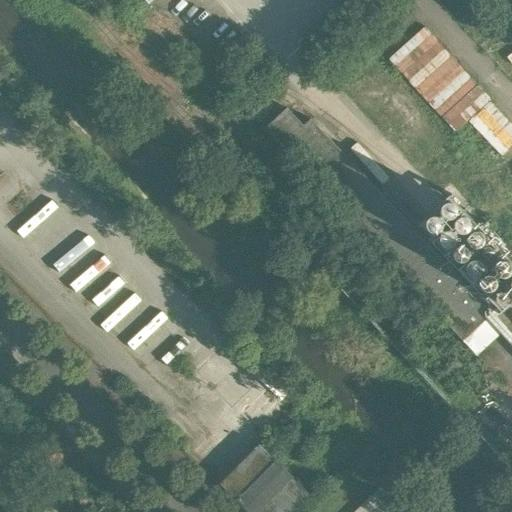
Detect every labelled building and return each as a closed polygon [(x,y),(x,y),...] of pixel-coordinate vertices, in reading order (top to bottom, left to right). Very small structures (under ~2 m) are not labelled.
[(457,132),(468,120),(501,153),(511,142),(511,122),(469,78),(436,110),(457,132)] [(494,315),(293,105),(265,132),(465,342),(494,315)] [(219,377),(235,361),(221,347),(205,363),(219,377)] [(0,465),(10,456),(0,446),(0,465)] [(274,460),(273,461),(259,446),(220,485),(236,500),(235,501),(246,511),(289,511),(307,495),(274,460)] [(404,511),(380,488),(355,511),(404,511)]
